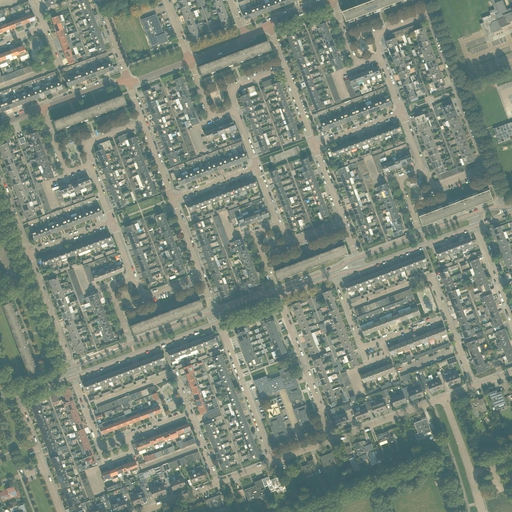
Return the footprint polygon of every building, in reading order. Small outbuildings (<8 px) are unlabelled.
[(187,3),(189,2),(188,0),(184,0),(178,2),(181,9),(188,6),(187,3)] [(276,0),(272,0),(270,1),(273,10),(279,7),(276,0)] [(378,10),(381,9),(377,0),(375,0),(360,6),(364,15),(378,10)] [(377,0),(381,9),(399,2),(397,0),(377,0)] [(440,0),(462,56),(492,45),(493,45),(495,45),(495,44),(511,37),(511,18),(507,6),(511,4),(510,0),(440,0)] [(216,9),(223,7),(221,1),(214,3),(216,9)] [(268,12),(273,10),(270,1),(268,2),(268,3),(265,4),(268,12)] [(265,4),(264,3),(259,5),(262,14),(268,12),(265,4)] [(82,13),(91,10),(89,4),(81,7),(82,11),(81,11),(82,13)] [(256,16),(262,14),(259,5),(256,6),(257,7),(254,8),(256,16)] [(183,15),(190,12),(188,6),(181,9),(183,15)] [(357,18),(364,15),(360,6),(343,12),(346,22),(357,18)] [(219,16),(226,13),(223,7),(216,9),(219,16)] [(250,8),(247,9),(251,18),(256,16),(254,8),(250,10),(250,8)] [(242,13),(245,20),(251,18),(247,9),(246,10),(245,10),(245,11),(242,13)] [(86,19),(93,16),(91,10),(82,13),(83,16),(84,16),(86,19)] [(190,12),(183,15),(185,21),(193,18),(196,17),(193,11),(190,12)] [(33,14),(30,15),(29,12),(25,13),(29,22),(35,20),(33,14)] [(22,25),(29,22),(25,13),(19,16),(22,25)] [(221,22),(228,19),(226,13),(219,16),(221,22)] [(16,17),(12,18),(15,27),(22,25),(19,16),(16,17)] [(64,22),(62,22),(59,16),(51,19),(54,25),(64,22)] [(86,25),(95,21),(93,16),(86,19),(87,22),(85,22),(86,25)] [(157,19),(156,19),(155,16),(142,21),(146,30),(146,29),(147,31),(147,32),(147,31),(143,33),(146,38),(147,40),(147,41),(147,40),(146,40),(149,47),(157,43),(158,44),(158,43),(159,43),(160,44),(167,41),(165,37),(164,37),(163,35),(164,35),(163,35),(160,26),(159,26),(160,27),(159,27),(158,24),(159,24),(159,25),(159,24),(157,18),(156,19),(157,19)] [(9,30),(15,27),(12,18),(8,20),(9,23),(7,24),(9,30)] [(195,25),(193,18),(185,21),(188,27),(195,25)] [(231,26),(231,25),(228,19),(221,22),(223,27),(223,28),(231,26)] [(9,30),(7,24),(5,20),(0,22),(0,25),(2,32),(9,30)] [(90,30),(97,27),(95,21),(86,25),(87,28),(89,27),(90,30)] [(326,23),(324,24),(323,21),(315,24),(318,33),(321,31),(328,29),(326,23)] [(62,26),(65,25),(64,22),(54,25),(55,28),(54,29),(56,32),(65,29),(65,28),(64,29),(62,26)] [(201,29),(199,25),(199,23),(195,25),(188,27),(190,34),(201,29)] [(90,36),(99,33),(97,27),(90,30),(91,33),(90,34),(90,36)] [(417,38),(426,34),(424,28),(423,28),(420,29),(418,30),(415,31),(417,38)] [(67,33),(65,29),(56,32),(59,38),(67,35),(67,33)] [(197,31),(201,30),(201,29),(190,34),(192,40),(200,37),(197,31)] [(321,38),(330,35),(328,29),(321,31),(323,37),(321,38)] [(94,41),(102,38),(99,33),(90,36),(91,39),(93,38),(94,41)] [(387,42),(386,42),(389,48),(398,45),(395,39),(392,40),(390,34),(387,35),(389,41),(387,42)] [(420,44),(429,41),(426,34),(417,38),(420,44)] [(67,35),(59,38),(61,45),(67,43),(71,41),(68,35),(67,35)] [(297,40),(296,39),(295,35),(288,37),(291,43),(297,40)] [(324,44),(332,40),(330,35),(321,38),(324,44)] [(95,48),(104,44),(102,38),(94,41),(95,45),(94,45),(95,48)] [(299,46),(297,41),(297,40),(291,43),(293,49),(299,46)] [(324,50),(334,46),(332,40),(324,44),(322,44),(323,46),(326,45),(327,48),(324,50)] [(67,43),(61,45),(64,52),(73,48),(76,47),(75,45),(73,46),(71,41),(67,43)] [(262,54),(271,50),(268,41),(250,47),(254,57),(261,54),(261,55),(262,54)] [(422,51),(431,47),(429,41),(420,44),(422,51)] [(98,53),(106,50),(104,44),(95,48),(96,50),(97,50),(98,53)] [(399,48),(401,47),(399,44),(398,45),(389,48),(391,55),(400,52),(399,48)] [(27,51),(25,52),(23,46),(16,49),(20,58),(28,54),(27,51)] [(301,52),(299,47),(299,46),(293,49),(295,54),(301,52)] [(334,46),(324,50),(325,52),(326,52),(327,55),(337,52),(334,46)] [(245,60),(254,57),(250,47),(233,54),(236,63),(243,61),(245,61),(245,60)] [(424,57),(433,53),(431,47),(422,51),(423,54),(420,55),(421,58),(424,57)] [(66,58),(75,55),(73,48),(64,52),(66,58)] [(17,58),(20,58),(16,49),(10,51),(12,57),(16,56),(17,58)] [(393,61),(405,57),(403,50),(400,52),(391,55),(393,61)] [(12,57),(10,51),(3,54),(7,63),(7,64),(11,63),(9,59),(12,57)] [(303,57),(302,53),(301,52),(295,54),(297,60),(303,57)] [(339,57),(337,52),(327,55),(330,61),(339,57)] [(427,63),(436,60),(433,53),(424,57),(427,63)] [(229,66),(236,63),(233,54),(215,60),(219,70),(228,67),(230,66),(229,66)] [(69,65),(78,61),(75,55),(66,58),(69,65)] [(306,63),(304,59),(303,57),(297,60),(299,66),(306,63)] [(339,59),(339,57),(330,61),(331,63),(333,62),(334,65),(342,62),(341,59),(339,59)] [(403,61),(406,60),(405,57),(393,61),(396,67),(405,64),(403,61)] [(212,73),(219,70),(215,60),(198,67),(202,77),(211,73),(211,74),(212,73)] [(429,69),(438,66),(436,60),(427,63),(429,69)] [(111,62),(107,64),(107,62),(104,63),(108,72),(113,70),(111,62)] [(337,71),(343,69),(341,63),(342,62),(334,65),(337,71)] [(102,74),(108,72),(104,63),(102,64),(102,65),(99,67),(102,74)] [(308,69),(307,65),(306,63),(299,66),(301,71),(308,69)] [(406,67),(409,66),(408,63),(405,64),(396,67),(398,74),(407,70),(406,67)] [(428,77),(432,76),(440,72),(438,66),(429,69),(430,73),(427,74),(428,77)] [(91,78),(96,76),(93,67),(91,68),(91,70),(88,71),(91,78)] [(95,67),(93,67),(96,76),(102,74),(99,67),(96,68),(95,67)] [(376,80),(372,68),(366,71),(370,82),(373,81),(372,78),(375,77),(376,80)] [(378,68),(372,70),(376,80),(378,79),(381,78),(380,74),(378,68)] [(310,74),(309,72),(308,69),(301,71),(303,77),(310,74)] [(408,73),(409,73),(408,70),(407,70),(398,74),(401,80),(409,77),(408,73)] [(88,71),(84,72),(84,71),(82,72),(85,81),(91,78),(88,71)] [(366,72),(361,74),(363,81),(365,85),(368,84),(371,83),(370,82),(366,71),(366,72)] [(80,74),(76,75),(79,83),(85,81),(82,72),(79,73),(80,74)] [(434,82),(443,78),(440,72),(432,76),(434,82)] [(312,80),(311,78),(310,74),(303,77),(306,83),(312,80)] [(358,83),(363,81),(361,74),(355,76),(358,83)] [(70,76),(74,85),(79,83),(76,75),(73,76),(73,75),(70,76)] [(74,85),(70,76),(68,77),(68,78),(65,79),(68,87),(74,85)] [(359,86),(358,83),(355,76),(349,78),(350,79),(351,82),(352,85),(353,88),(359,86)] [(403,86),(412,83),(409,77),(401,80),(403,86)] [(174,87),(183,84),(181,78),(175,80),(177,86),(174,87)] [(434,82),(431,83),(433,90),(436,88),(438,88),(439,91),(445,89),(443,86),(445,85),(443,78),(434,82)] [(314,86),(314,84),(312,80),(306,83),(308,88),(314,86)] [(60,81),(56,83),(56,81),(53,82),(57,91),(62,89),(60,81)] [(52,85),(48,86),(51,93),(57,91),(53,82),(51,83),(52,85)] [(274,91),(281,88),(279,83),(277,83),(274,85),(272,85),(272,86),(274,91)] [(405,93),(414,89),(412,83),(403,86),(405,93)] [(178,92),(185,89),(183,84),(174,87),(176,93),(178,92)] [(44,86),(42,87),(45,96),(51,93),(48,86),(45,87),(44,86)] [(317,91),(316,90),(314,86),(308,88),(310,94),(317,91)] [(40,89),(37,90),(40,98),(45,96),(42,87),(40,88),(40,89)] [(416,93),(420,91),(419,87),(414,89),(405,93),(408,99),(410,98),(412,102),(418,100),(416,93)] [(276,97),(283,94),(281,88),(274,91),(276,97)] [(144,92),(143,92),(144,96),(145,95),(146,98),(156,94),(156,91),(151,93),(150,89),(144,92)] [(180,98),(187,95),(185,89),(178,92),(180,98)] [(33,90),(31,91),(34,100),(40,98),(37,90),(33,91),(33,90)] [(28,102),(34,100),(31,91),(28,92),(29,93),(26,95),(28,102)] [(319,97),(318,96),(317,91),(310,94),(312,100),(319,97)] [(26,95),(22,96),(22,94),(19,95),(23,104),(28,102),(26,95)] [(152,95),(157,94),(156,94),(146,98),(148,103),(154,101),(152,95)] [(244,103),(250,100),(248,94),(247,95),(243,96),(242,97),(244,103)] [(278,102),(285,100),(283,94),(276,97),(278,102)] [(17,106),(23,104),(19,95),(17,96),(18,98),(14,99),(17,106)] [(117,108),(126,105),(123,95),(105,102),(109,112),(116,109),(117,109),(117,108)] [(180,104),(190,101),(187,95),(180,98),(178,98),(180,104)] [(321,102),(319,97),(312,100),(314,105),(323,102),(323,101),(321,102)] [(14,99),(11,100),(10,98),(8,99),(11,108),(17,106),(14,99)] [(386,107),(392,105),(389,98),(384,100),(386,107)] [(6,111),(11,108),(8,99),(6,100),(7,102),(3,103),(6,111)] [(246,108),(252,106),(250,100),(244,103),(246,108)] [(281,108),(288,106),(285,100),(278,102),(281,108)] [(381,110),(386,107),(384,100),(378,102),(381,110)] [(150,109),(156,107),(154,101),(148,103),(150,109)] [(182,110),(192,106),(190,101),(180,104),(183,109),(182,110)] [(100,115),(109,112),(105,102),(88,109),(91,118),(98,115),(99,116),(100,115)] [(316,111),(325,107),(323,102),(314,105),(316,111)] [(375,112),(381,110),(378,102),(372,104),(375,112)] [(369,114),(375,112),(372,104),(367,107),(369,114)] [(446,114),(455,111),(452,104),(444,108),(446,114)] [(187,115),(194,112),(192,106),(182,110),(184,115),(187,115)] [(248,114),(255,111),(252,106),(246,108),(248,114)] [(283,114),(290,111),(288,106),(281,108),(283,114)] [(152,115),(158,112),(156,107),(150,109),(152,115)] [(364,116),(369,114),(367,107),(361,109),(364,116)] [(85,121),(91,118),(88,109),(70,115),(74,125),(83,121),(83,122),(85,121)] [(358,118),(364,116),(361,109),(355,111),(358,118)] [(250,120),(257,117),(255,111),(248,114),(250,120)] [(285,120),(292,117),(290,111),(283,114),(285,120)] [(352,120),(358,118),(355,111),(349,113),(352,120)] [(448,120),(457,117),(455,111),(446,114),(448,120)] [(154,120),(161,118),(158,112),(152,115),(154,120)] [(187,115),(184,115),(187,121),(189,120),(196,118),(196,113),(195,114),(194,112),(187,115)] [(347,122),(352,120),(349,113),(344,115),(347,122)] [(430,117),(430,116),(429,113),(415,118),(417,125),(427,121),(426,118),(430,117)] [(67,127),(74,125),(70,115),(53,122),(57,131),(66,128),(67,128),(67,127)] [(341,125),(347,122),(344,115),(338,117),(341,125)] [(252,125),(259,123),(257,117),(250,120),(252,125)] [(287,125),(294,123),(292,117),(285,120),(287,125)] [(335,127),(341,125),(338,117),(332,119),(335,127)] [(451,127),(460,123),(457,117),(448,120),(451,127)] [(156,126),(163,124),(161,118),(154,120),(156,126)] [(198,123),(196,118),(189,120),(187,121),(189,127),(198,123)] [(325,118),(320,120),(321,124),(324,131),(329,129),(327,122),(325,118)] [(329,129),(335,127),(332,119),(327,122),(329,129)] [(427,121),(417,125),(420,131),(430,128),(432,127),(429,120),(427,121)] [(511,138),(511,121),(503,125),(493,129),(499,143),(511,138)] [(232,130),(235,129),(233,122),(227,124),(231,135),(233,140),(235,139),(232,130)] [(254,131),(261,129),(259,123),(252,125),(254,131)] [(289,131),(296,128),(294,123),(287,125),(289,131)] [(453,133),(462,130),(460,123),(451,127),(453,133)] [(159,132),(165,129),(163,124),(156,126),(159,132)] [(231,135),(227,124),(222,127),(221,125),(225,135),(227,134),(227,135),(231,134),(231,135)] [(396,133),(402,131),(399,124),(393,126),(396,133)] [(225,135),(221,125),(215,127),(216,129),(219,139),(220,138),(219,138),(222,137),(221,135),(224,134),(225,135)] [(390,136),(396,133),(393,126),(388,128),(390,136)] [(289,138),(298,134),(296,128),(289,131),(286,132),(287,135),(290,134),(291,136),(289,137),(289,138)] [(385,138),(390,136),(388,128),(382,131),(385,138)] [(422,137),(432,134),(430,128),(420,131),(422,137)] [(161,137),(167,135),(165,129),(159,132),(161,137)] [(214,141),(219,139),(216,129),(210,131),(214,141)] [(257,137),(263,134),(261,129),(254,131),(257,137)] [(456,139),(464,136),(462,130),(453,133),(456,139)] [(214,141),(210,131),(204,133),(208,142),(213,140),(214,141)] [(379,140),(385,138),(382,131),(376,133),(379,140)] [(32,141),(38,138),(36,132),(34,133),(30,135),(32,141)] [(373,142),(379,140),(376,133),(371,135),(373,142)] [(257,137),(256,137),(257,140),(258,140),(259,142),(265,140),(263,134),(257,137)] [(294,142),(300,140),(298,134),(289,138),(290,140),(293,139),(294,142)] [(425,144),(434,140),(432,134),(422,137),(425,144)] [(163,143),(169,141),(167,135),(161,137),(163,143)] [(368,144),(373,142),(371,135),(365,137),(368,144)] [(8,136),(0,139),(0,144),(0,146),(0,145),(0,149),(1,153),(9,150),(11,149),(9,144),(9,143),(10,143),(10,142),(9,141),(10,141),(8,136)] [(458,146),(467,142),(464,136),(456,139),(458,146)] [(129,146),(136,143),(134,137),(132,138),(129,139),(126,141),(125,141),(127,147),(129,146)] [(362,146),(368,144),(365,137),(359,139),(362,146)] [(33,146),(40,144),(38,138),(32,141),(28,142),(29,145),(32,144),(33,146)] [(356,148),(362,146),(359,139),(354,141),(356,148)] [(265,140),(259,142),(261,148),(267,146),(265,140)] [(427,150),(437,146),(434,140),(425,144),(427,150)] [(165,149),(171,146),(169,141),(163,143),(165,149)] [(351,151),(356,148),(354,141),(348,143),(351,151)] [(460,152),(469,149),(467,142),(458,146),(460,152)] [(132,151),(138,149),(136,143),(129,146),(132,151)] [(345,153),(351,151),(348,143),(342,146),(345,153)] [(35,152),(42,149),(40,144),(33,146),(30,147),(31,150),(34,149),(35,152)] [(167,154),(173,152),(171,146),(165,149),(167,154)] [(267,146),(261,148),(263,154),(270,151),(267,146)] [(339,155),(345,153),(342,146),(337,148),(339,155)] [(438,149),(441,148),(440,146),(437,147),(437,146),(427,150),(429,156),(439,153),(438,149)] [(334,157),(339,155),(337,148),(331,150),(334,157)] [(12,151),(13,150),(13,149),(11,149),(9,150),(1,153),(4,160),(14,156),(13,152),(13,153),(12,151)] [(37,158),(45,155),(42,149),(35,152),(37,158)] [(97,152),(96,152),(97,155),(98,155),(97,156),(98,158),(99,157),(106,155),(103,149),(102,150),(98,151),(97,152)] [(134,157),(141,154),(138,149),(132,151),(134,157)] [(463,158),(472,155),(469,149),(460,152),(463,158)] [(169,160),(179,156),(176,151),(173,152),(167,154),(169,160)] [(411,155),(409,152),(404,154),(407,164),(413,162),(411,155)] [(241,162),(247,160),(244,153),(239,155),(241,162)] [(432,163),(442,159),(439,153),(429,156),(432,163)] [(134,163),(143,160),(141,154),(134,157),(132,158),(134,163)] [(39,163),(47,161),(45,155),(37,158),(35,159),(35,161),(38,160),(39,163)] [(106,155),(99,157),(101,163),(108,160),(106,155)] [(236,164),(241,162),(239,155),(233,157),(236,164)] [(474,161),(472,155),(463,158),(465,165),(468,164),(471,163),(474,162),(474,161)] [(12,160),(15,159),(14,156),(4,160),(6,166),(14,163),(12,160)] [(179,157),(179,156),(169,160),(171,166),(181,162),(179,157)] [(400,167),(402,166),(398,156),(396,157),(397,161),(394,162),(396,168),(397,170),(400,168),(400,167)] [(230,166),(236,164),(233,157),(227,159),(230,166)] [(207,175),(213,173),(208,159),(207,159),(210,166),(205,168),(207,175)] [(224,168),(230,166),(227,159),(222,161),(224,168)] [(303,167),(310,164),(308,159),(301,161),(303,167)] [(434,169),(444,165),(442,159),(432,163),(434,169)] [(108,160),(101,163),(103,169),(110,166),(108,160)] [(138,168),(145,166),(143,160),(134,163),(134,164),(136,163),(138,168)] [(388,164),(387,160),(381,162),(381,163),(382,166),(383,169),(384,172),(385,172),(390,170),(388,164)] [(42,169),(49,166),(47,161),(39,163),(37,164),(38,167),(40,166),(42,169)] [(219,171),(224,168),(222,161),(216,163),(219,171)] [(396,168),(394,162),(388,164),(390,170),(396,168)] [(18,165),(15,166),(14,163),(6,166),(9,173),(20,169),(18,165)] [(216,163),(210,166),(213,173),(219,171),(216,163)] [(302,174),(312,170),(310,164),(303,167),(306,172),(302,174)] [(445,169),(448,167),(447,164),(444,166),(444,165),(434,169),(437,175),(440,174),(443,173),(446,172),(445,169)] [(49,166),(42,169),(38,170),(39,173),(43,171),(44,175),(52,172),(51,168),(50,169),(49,166)] [(110,166),(103,169),(105,174),(112,172),(110,166)] [(138,168),(136,169),(138,175),(140,174),(147,172),(145,166),(138,168)] [(341,175),(347,173),(345,167),(338,170),(341,175)] [(202,177),(207,175),(205,168),(199,170),(202,177)] [(17,173),(21,172),(20,169),(9,173),(11,179),(18,177),(17,173)] [(196,179),(202,177),(199,170),(193,172),(196,179)] [(279,176),(278,175),(276,170),(270,173),(272,179),(279,176)] [(304,179),(314,176),(312,170),(302,174),(304,179)] [(107,180),(116,177),(114,171),(112,172),(105,174),(107,180)] [(52,172),(44,175),(40,176),(41,179),(43,178),(44,181),(53,178),(51,172),(53,172),(52,172)] [(138,175),(135,176),(137,182),(149,177),(147,172),(140,174),(138,175)] [(190,181),(196,179),(193,172),(188,174),(190,181)] [(349,179),(352,178),(350,172),(347,173),(341,175),(343,181),(349,179)] [(185,183),(190,181),(188,174),(182,176),(185,183)] [(179,186),(185,183),(182,176),(176,178),(179,186)] [(274,184),(281,182),(279,176),(272,179),(274,184)] [(310,184),(316,181),(314,176),(304,179),(305,182),(309,181),(310,184)] [(23,178),(20,180),(18,177),(11,179),(13,186),(24,182),(23,178)] [(86,189),(92,187),(88,177),(82,179),(86,189)] [(116,177),(107,180),(110,186),(118,182),(116,177)] [(149,177),(137,182),(139,187),(142,186),(151,183),(149,177)] [(349,179),(343,181),(345,187),(351,184),(354,183),(352,178),(349,179)] [(86,189),(82,179),(77,181),(80,190),(85,188),(86,189)] [(251,188),(257,186),(254,179),(249,181),(251,188)] [(74,192),(80,190),(77,181),(71,183),(74,192)] [(246,190),(251,188),(249,181),(243,183),(246,190)] [(312,190),(318,187),(316,181),(310,184),(307,185),(307,187),(311,186),(312,190)] [(16,192),(27,188),(24,182),(13,186),(16,192)] [(65,184),(68,192),(68,194),(74,192),(71,183),(70,182),(65,184)] [(118,182),(110,186),(112,191),(119,189),(120,188),(118,182)] [(277,190),(283,187),(281,182),(274,184),(277,190)] [(144,192),(153,189),(151,183),(142,186),(144,186),(146,191),(144,192)] [(243,183),(237,185),(240,192),(241,196),(247,193),(246,190),(243,183)] [(62,194),(68,192),(65,184),(61,186),(62,187),(60,188),(60,189),(61,193),(62,194)] [(347,192),(353,190),(351,184),(345,187),(347,192)] [(378,194),(388,190),(386,184),(376,188),(377,190),(379,189),(380,192),(378,193),(378,194)] [(237,185),(232,187),(234,194),(235,198),(241,196),(240,192),(237,185)] [(229,197),(234,194),(232,187),(226,189),(229,197)] [(279,196),(285,193),(283,187),(277,190),(279,196)] [(314,195),(320,193),(318,187),(312,190),(314,195)] [(27,188),(16,192),(18,199),(29,195),(27,188)] [(119,189),(112,191),(114,197),(121,194),(119,189)] [(147,198),(156,194),(153,189),(144,192),(147,198)] [(223,199),(229,197),(226,189),(220,192),(223,199)] [(349,198),(355,196),(353,190),(347,192),(349,198)] [(381,199),(391,195),(388,190),(378,194),(381,199)] [(476,207),(493,200),(489,190),(472,197),(476,207)] [(217,201),(223,199),(220,192),(214,194),(217,201)] [(281,201),(287,199),(285,193),(279,196),(281,201)] [(316,201),(323,199),(320,193),(314,195),(316,201)] [(121,194),(114,197),(116,203),(124,200),(122,194),(121,194)] [(212,203),(217,201),(214,194),(209,196),(212,203)] [(28,203),(32,201),(29,195),(18,199),(21,206),(28,203)] [(382,205),(393,201),(391,195),(381,199),(382,202),(385,200),(386,204),(382,205)] [(206,205),(212,203),(209,196),(203,198),(206,205)] [(351,204),(358,201),(355,196),(349,198),(351,204)] [(458,213),(476,207),(472,197),(455,204),(458,213)] [(200,207),(206,205),(203,198),(197,200),(200,207)] [(283,207),(291,204),(289,198),(287,199),(281,201),(283,207)] [(118,208),(127,205),(125,199),(124,200),(116,203),(118,208)] [(318,207),(325,204),(323,199),(316,201),(318,207)] [(194,209),(200,207),(197,200),(192,202),(194,209)] [(353,209),(360,207),(358,201),(351,204),(353,209)] [(385,211),(395,207),(393,201),(382,205),(383,207),(385,206),(387,209),(385,210),(385,211)] [(189,212),(194,209),(192,202),(186,204),(189,212)] [(30,207),(28,203),(21,206),(23,212),(33,208),(34,208),(33,206),(30,207)] [(263,218),(268,216),(264,204),(261,205),(263,211),(260,212),(263,218)] [(290,205),(291,204),(283,207),(285,213),(292,210),(290,205)] [(321,212),(327,210),(325,204),(318,207),(321,212)] [(441,220),(458,213),(455,204),(437,210),(441,220)] [(93,206),(87,209),(88,212),(91,219),(97,217),(93,207),(93,206)] [(95,206),(93,207),(97,217),(102,215),(100,207),(99,207),(96,209),(95,206)] [(356,215),(362,213),(360,207),(353,209),(356,215)] [(388,216),(397,212),(395,207),(385,211),(386,213),(390,212),(391,214),(388,216)] [(26,219),(28,218),(29,220),(37,217),(33,208),(23,212),(26,219)] [(254,212),(255,214),(257,222),(263,220),(262,218),(263,218),(260,212),(259,210),(254,212)] [(287,218),(294,216),(292,210),(285,213),(287,218)] [(323,218),(329,216),(327,210),(321,212),(323,218)] [(423,226),(441,220),(437,210),(420,217),(423,226)] [(85,221),(91,219),(88,212),(82,214),(85,221)] [(390,222),(391,221),(399,218),(397,212),(388,216),(390,222)] [(157,222),(165,219),(163,213),(155,216),(157,222)] [(358,221),(364,218),(362,213),(356,215),(358,221)] [(79,223),(85,221),(82,214),(77,216),(79,223)] [(252,224),(249,216),(248,214),(243,216),(246,225),(251,223),(252,224)] [(252,224),(257,222),(255,214),(249,216),(252,224)] [(74,225),(79,223),(77,216),(71,218),(74,225)] [(240,227),(246,225),(243,216),(237,218),(237,220),(240,227)] [(289,224),(296,221),(294,216),(287,218),(289,224)] [(68,227),(74,225),(71,218),(65,220),(68,227)] [(360,227),(368,223),(366,218),(364,219),(364,218),(358,221),(360,227)] [(401,219),(400,220),(399,218),(391,221),(392,224),(394,223),(395,226),(401,224),(401,223),(403,223),(401,219)] [(160,227),(167,225),(165,219),(157,222),(157,223),(158,222),(160,227)] [(62,229),(68,227),(65,220),(60,222),(62,229)] [(300,226),(298,222),(298,221),(296,222),(296,221),(289,224),(292,230),(300,226)] [(57,232),(62,229),(60,222),(54,224),(57,232)] [(196,230),(202,228),(200,222),(194,224),(196,230)] [(134,224),(125,228),(128,233),(134,231),(140,229),(138,223),(134,224)] [(362,232),(370,229),(368,223),(360,227),(362,232)] [(51,234),(57,232),(54,224),(48,227),(51,234)] [(395,226),(391,227),(393,233),(395,237),(403,234),(402,230),(404,229),(401,224),(395,226)] [(162,233),(169,230),(167,225),(160,227),(162,233)] [(503,233),(501,227),(501,226),(493,229),(496,235),(503,233)] [(45,236),(51,234),(48,227),(43,229),(45,236)] [(198,236),(204,233),(202,228),(196,230),(198,236)] [(40,238),(45,236),(43,229),(37,231),(40,238)] [(368,230),(371,229),(370,229),(362,232),(364,238),(370,236),(368,230)] [(165,239),(171,236),(169,230),(162,233),(165,239)] [(34,240),(40,238),(37,231),(31,233),(34,240)] [(130,239),(136,237),(134,231),(128,233),(130,239)] [(106,243),(112,241),(109,233),(104,236),(106,243)] [(200,241),(206,239),(204,233),(198,236),(200,241)] [(498,242),(505,239),(503,233),(496,235),(498,242)] [(101,245),(106,243),(104,236),(98,238),(101,245)] [(165,239),(162,240),(164,245),(167,244),(173,242),(171,236),(165,239)] [(366,244),(373,241),(370,236),(364,238),(366,244)] [(132,245),(138,242),(136,237),(130,239),(132,245)] [(95,247),(101,245),(98,238),(92,240),(95,247)] [(470,247),(473,245),(470,238),(464,240),(468,249),(470,248),(470,247)] [(202,247),(208,245),(206,239),(200,241),(202,247)] [(234,248),(244,244),(242,239),(233,242),(235,247),(234,248)] [(509,241),(507,242),(505,239),(498,242),(500,248),(508,245),(510,244),(509,241)] [(89,249),(95,247),(92,240),(87,242),(89,249)] [(465,250),(468,249),(464,240),(459,242),(462,250),(465,249),(465,250)] [(90,252),(89,249),(87,242),(81,244),(84,251),(85,254),(90,252)] [(134,250),(140,248),(138,242),(132,245),(134,250)] [(167,251),(176,247),(173,242),(167,244),(169,250),(167,250),(167,251)] [(458,251),(462,250),(459,242),(453,244),(456,253),(458,252),(458,251)] [(78,253),(84,251),(81,244),(75,246),(78,253)] [(244,244),(234,248),(235,251),(236,254),(237,253),(239,252),(246,250),(244,244)] [(453,244),(447,246),(450,254),(453,253),(454,254),(454,253),(456,253),(453,244)] [(204,253),(211,250),(208,245),(202,247),(204,253)] [(331,261),(348,255),(345,245),(327,252),(331,261)] [(503,254),(510,251),(508,245),(500,248),(503,254)] [(72,256),(78,253),(75,246),(70,248),(72,256)] [(447,255),(450,254),(447,246),(442,249),(445,258),(447,257),(447,255)] [(170,256),(178,253),(176,247),(167,251),(170,256)] [(67,258),(72,256),(70,248),(64,250),(67,258)] [(136,256),(142,254),(140,248),(134,250),(136,256)] [(445,259),(445,258),(442,249),(436,251),(440,261),(445,259)] [(61,260),(67,258),(64,250),(58,253),(61,260)] [(206,258),(213,256),(211,250),(204,253),(206,258)] [(248,251),(247,252),(246,250),(239,252),(237,253),(239,259),(249,255),(248,251)] [(505,260),(511,257),(511,256),(510,251),(503,254),(505,260)] [(313,268),(331,261),(327,252),(310,258),(313,268)] [(55,262),(61,260),(58,253),(53,255),(55,262)] [(173,261),(180,259),(178,253),(170,256),(170,259),(172,258),(173,261)] [(138,262),(144,259),(142,254),(136,256),(138,262)] [(50,264),(55,262),(53,255),(47,257),(50,264)] [(248,256),(250,255),(249,255),(239,259),(241,264),(250,261),(248,256)] [(424,264),(427,263),(424,255),(419,257),(422,266),(424,265),(424,264)] [(46,256),(41,258),(41,259),(44,266),(50,264),(47,257),(46,256)] [(209,264),(215,262),(213,256),(206,258),(209,264)] [(419,267),(422,266),(419,257),(413,259),(416,267),(419,266),(419,267)] [(296,274),(313,268),(310,258),(292,265),(296,274)] [(140,267),(147,265),(144,259),(138,262),(140,267)] [(174,268),(182,265),(180,259),(173,261),(175,267),(174,267),(174,268)] [(412,269),(416,267),(413,259),(407,261),(411,270),(413,270),(412,269)] [(473,269),(481,266),(478,259),(470,262),(473,269)] [(252,263),(251,263),(250,261),(241,264),(244,264),(246,269),(254,266),(252,263)] [(408,271),(411,270),(407,261),(402,264),(405,271),(408,270),(408,271)] [(211,270),(217,267),(215,262),(209,264),(211,270)] [(118,273),(115,267),(114,263),(112,264),(112,266),(109,267),(109,266),(108,266),(112,275),(118,273)] [(401,273),(405,271),(402,264),(396,266),(399,274),(401,274),(401,273)] [(118,273),(123,271),(121,265),(115,267),(118,273)] [(142,273),(149,271),(147,265),(140,267),(142,273)] [(178,273),(184,270),(182,265),(174,268),(175,270),(177,269),(178,273)] [(279,281),(296,274),(292,265),(275,271),(279,281)] [(110,276),(112,275),(108,266),(103,268),(106,277),(107,279),(111,277),(110,276)] [(252,267),(254,267),(254,266),(246,269),(248,275),(256,272),(255,269),(253,269),(252,267)] [(397,275),(399,274),(396,266),(390,268),(393,276),(397,274),(397,275)] [(484,275),(483,272),(481,266),(473,269),(474,272),(473,272),(474,275),(469,277),(470,280),(473,278),(474,279),(484,275)] [(101,279),(106,277),(103,268),(97,270),(97,269),(101,279)] [(390,277),(393,276),(390,268),(385,270),(388,278),(390,278),(390,277)] [(96,274),(92,275),(95,280),(95,282),(101,279),(97,269),(94,270),(96,274)] [(388,279),(388,278),(385,270),(379,272),(382,280),(385,279),(385,280),(388,279)] [(442,281),(451,277),(448,270),(441,273),(442,276),(441,276),(441,277),(442,281)] [(145,279),(151,276),(149,271),(142,273),(145,279)] [(250,281),(258,278),(256,272),(248,275),(250,281)] [(378,281),(382,280),(379,272),(373,274),(376,283),(379,282),(378,281)] [(215,281),(221,279),(219,273),(213,275),(215,281)] [(374,284),(376,283),(373,274),(368,276),(370,284),(374,283),(374,284)] [(487,283),(485,277),(484,275),(474,279),(477,287),(487,283)] [(153,282),(151,277),(151,276),(145,279),(147,284),(153,282)] [(367,286),(370,284),(368,276),(362,279),(365,287),(367,287),(367,286)] [(446,287),(454,284),(451,277),(442,281),(443,283),(444,284),(445,284),(446,287)] [(52,287),(59,284),(57,278),(56,278),(54,279),(53,279),(49,281),(52,287)] [(241,284),(238,285),(240,288),(245,286),(250,284),(251,287),(252,290),(253,293),(259,290),(257,285),(259,284),(257,278),(258,278),(250,281),(241,284)] [(217,287),(223,284),(221,279),(215,281),(217,287)] [(363,288),(365,287),(362,279),(356,281),(359,288),(362,287),(363,288)] [(356,290),(359,288),(356,281),(350,283),(354,292),(356,291),(356,290)] [(351,293),(354,292),(350,283),(345,285),(348,293),(351,291),(351,293)] [(482,293),(490,290),(487,283),(477,287),(478,291),(480,290),(482,293)] [(64,288),(61,289),(59,284),(52,287),(54,294),(66,289),(65,290),(64,288)] [(219,293),(226,290),(223,284),(217,287),(219,293)] [(448,293),(456,290),(454,284),(446,287),(448,293)] [(63,294),(67,293),(66,289),(54,294),(57,300),(64,297),(63,294)] [(221,298),(228,296),(226,290),(219,293),(221,298)] [(326,299),(333,297),(330,290),(323,293),(326,299)] [(451,300),(459,297),(456,290),(448,293),(451,300)] [(92,295),(87,297),(89,302),(92,301),(99,299),(100,298),(98,293),(97,293),(92,295)] [(486,304),(494,301),(491,294),(481,298),(482,302),(485,301),(486,304)] [(59,307),(69,303),(67,296),(64,297),(57,300),(59,307)] [(459,297),(451,300),(453,306),(461,303),(460,300),(462,300),(461,296),(459,297)] [(328,306),(335,303),(333,297),(326,299),(328,306)] [(92,301),(89,302),(91,308),(92,308),(101,304),(99,299),(92,301)] [(186,316),(203,309),(200,300),(182,306),(186,316)] [(301,307),(308,305),(306,300),(292,305),(295,311),(302,309),(301,307)] [(497,310),(496,307),(494,301),(486,304),(487,307),(484,308),(485,311),(480,313),(478,307),(476,308),(479,316),(486,314),(497,310)] [(15,312),(11,302),(2,306),(8,323),(18,320),(16,315),(15,312)] [(69,303),(59,307),(62,313),(69,310),(68,307),(71,306),(70,303),(69,303)] [(335,303),(328,306),(330,312),(337,309),(335,303)] [(465,305),(462,306),(461,303),(453,306),(456,313),(466,309),(465,305)] [(94,313),(103,310),(101,304),(92,308),(94,313)] [(169,322),(186,316),(182,306),(165,313),(169,322)] [(414,317),(420,314),(418,307),(411,309),(414,317)] [(297,318),(304,315),(302,309),(295,311),(297,318)] [(333,318),(340,315),(337,309),(330,312),(333,318)] [(408,319),(414,317),(411,309),(405,312),(408,319)] [(464,310),(467,309),(466,309),(456,313),(458,319),(466,316),(464,310)] [(69,310),(62,313),(64,320),(75,316),(74,313),(71,314),(69,310)] [(94,320),(105,316),(103,310),(94,313),(94,314),(96,313),(98,318),(94,320)] [(500,318),(498,312),(497,310),(486,314),(487,317),(489,316),(491,317),(492,322),(500,318)] [(401,321),(408,319),(405,312),(399,314),(401,321)] [(151,329),(169,322),(165,313),(148,319),(151,329)] [(395,313),(392,314),(392,316),(395,324),(401,321),(399,314),(395,315),(395,313)] [(299,324),(306,321),(304,315),(297,318),(299,324)] [(332,325),(342,322),(340,315),(333,318),(330,319),(332,325)] [(75,316),(64,320),(67,326),(74,323),(73,320),(76,319),(75,316)] [(99,324),(107,321),(105,316),(94,320),(96,323),(98,322),(99,324)] [(267,316),(260,319),(261,322),(263,321),(265,326),(275,322),(273,317),(268,319),(267,316)] [(385,316),(379,318),(380,321),(383,328),(389,326),(386,319),(385,316)] [(389,326),(395,324),(392,316),(386,319),(389,326)] [(460,326),(468,323),(466,316),(458,319),(460,326)] [(492,329),(503,325),(500,318),(492,322),(490,322),(492,329)] [(134,336),(151,329),(148,319),(130,326),(134,336)] [(22,330),(20,324),(18,320),(8,323),(15,341),(24,337),(23,333),(22,330)] [(100,331),(110,327),(107,321),(99,324),(99,325),(98,325),(100,331)] [(302,330),(309,327),(306,321),(299,324),(302,330)] [(376,331),(383,328),(380,321),(374,324),(376,331)] [(275,322),(265,326),(267,331),(276,328),(275,323),(275,322)] [(337,331),(345,328),(342,322),(332,325),(332,326),(335,325),(337,331)] [(69,333),(77,330),(74,323),(67,326),(69,333)] [(463,332),(471,329),(468,323),(460,326),(463,332)] [(240,329),(235,331),(237,337),(246,333),(248,332),(246,333),(244,328),(247,327),(246,324),(239,326),(240,329)] [(370,333),(376,331),(374,324),(367,326),(370,333)] [(364,336),(370,333),(367,326),(361,328),(364,336)] [(102,336),(112,333),(110,327),(100,331),(102,336)] [(304,336),(311,334),(309,327),(302,330),(304,336)] [(441,337),(447,334),(444,327),(438,329),(441,337)] [(276,328),(267,331),(269,336),(278,333),(276,328)] [(339,337),(347,334),(345,328),(337,331),(339,337)] [(78,333),(81,332),(80,329),(77,330),(69,333),(71,340),(79,337),(78,333)] [(435,339),(441,337),(438,329),(432,332),(435,339)] [(465,339),(473,336),(471,329),(463,332),(465,339)] [(496,340),(507,336),(504,329),(494,333),(496,340)] [(246,333),(237,337),(238,337),(238,336),(240,341),(250,337),(248,332),(246,333)] [(428,341),(435,339),(432,332),(426,334),(428,341)] [(108,341),(114,339),(112,333),(102,336),(105,342),(108,341)] [(278,333),(269,336),(271,341),(280,338),(278,333)] [(306,342),(313,340),(311,334),(304,336),(306,342)] [(342,343),(349,340),(347,334),(339,337),(342,343)] [(422,344),(428,341),(426,334),(419,336),(422,344)] [(213,335),(208,337),(211,346),(213,345),(213,343),(219,341),(219,340),(217,336),(214,337),(213,335)] [(416,346),(422,344),(419,336),(413,339),(416,346)] [(510,345),(509,342),(507,336),(496,340),(499,339),(500,342),(497,343),(498,346),(497,346),(498,349),(510,345)] [(26,341),(26,340),(24,337),(15,341),(21,358),(31,354),(27,344),(26,341)] [(84,342),(82,343),(79,337),(71,340),(74,346),(81,343),(84,342)] [(209,347),(211,346),(208,337),(202,339),(205,346),(208,345),(209,347)] [(250,337),(240,341),(242,346),(251,343),(250,343),(248,339),(250,338),(250,337)] [(201,347),(205,346),(202,339),(196,341),(199,350),(202,349),(201,347)] [(410,348),(416,346),(413,339),(407,341),(410,348)] [(478,347),(480,346),(477,339),(467,343),(470,350),(478,347)] [(309,349),(316,346),(313,340),(306,342),(309,349)] [(344,350),(352,347),(349,340),(342,343),(344,350)] [(197,351),(199,350),(196,341),(190,343),(193,350),(196,349),(197,351)] [(403,351),(410,348),(407,341),(401,344),(403,351)] [(86,345),(84,342),(81,343),(74,346),(76,353),(78,352),(79,355),(85,353),(83,347),(86,345)] [(190,352),(193,350),(190,343),(185,345),(188,354),(189,356),(191,355),(190,353),(191,353),(190,352)] [(251,343),(242,346),(244,351),(253,348),(251,343)] [(397,353),(403,351),(401,344),(394,346),(397,353)] [(186,355),(188,354),(185,345),(179,347),(182,355),(185,353),(186,355)] [(511,353),(511,349),(511,347),(510,345),(498,349),(499,352),(503,351),(505,356),(503,357),(511,353)] [(311,355),(318,352),(316,346),(309,349),(311,355)] [(391,355),(397,353),(394,346),(388,348),(391,355)] [(179,356),(182,355),(179,347),(173,350),(177,358),(179,357),(179,356)] [(277,356),(275,357),(276,360),(283,358),(282,355),(287,353),(285,347),(276,351),(275,351),(277,356)] [(347,356),(354,353),(352,347),(344,350),(347,356)] [(475,358),(481,356),(478,347),(470,350),(473,359),(475,358)] [(253,348),(244,351),(246,356),(255,353),(253,348)] [(175,359),(177,358),(173,350),(168,352),(172,362),(175,361),(175,359)] [(255,353),(246,356),(248,361),(247,362),(258,358),(257,358),(255,353)] [(349,362),(356,359),(354,353),(347,356),(349,362)] [(32,358),(31,354),(21,358),(28,375),(38,372),(34,362),(33,358),(32,358)] [(162,363),(165,361),(162,354),(157,356),(160,365),(162,364),(162,363)] [(210,365),(214,364),(223,360),(221,355),(213,357),(213,358),(212,358),(210,358),(211,361),(209,362),(210,365)] [(476,360),(474,361),(476,367),(484,364),(482,359),(483,358),(482,355),(481,356),(475,358),(476,360)] [(157,366),(160,365),(157,356),(151,358),(154,366),(157,365),(157,366)] [(448,365),(457,362),(455,356),(445,360),(447,365),(448,365)] [(150,367),(154,366),(151,358),(145,360),(149,369),(150,368),(150,367)] [(258,358),(247,362),(249,367),(254,365),(255,368),(262,366),(261,362),(260,363),(258,358)] [(316,367),(323,365),(320,358),(313,361),(316,367)] [(351,368),(359,366),(356,359),(349,362),(351,368)] [(146,370),(149,369),(145,360),(140,362),(142,370),(146,369),(146,370)] [(217,369),(225,366),(223,360),(214,364),(215,366),(216,366),(217,369)] [(139,372),(142,370),(140,362),(134,364),(137,373),(139,373),(139,372)] [(485,368),(489,366),(488,363),(484,364),(476,367),(479,374),(486,371),(485,368)] [(135,374),(137,373),(134,364),(128,367),(131,374),(134,373),(135,374)] [(395,371),(394,368),(392,364),(386,366),(389,373),(395,371)] [(186,375),(194,372),(191,365),(183,368),(186,375)] [(318,373),(325,371),(323,365),(316,367),(318,373)] [(218,375),(227,372),(225,366),(217,369),(218,372),(217,373),(218,375)] [(266,376),(254,381),(256,387),(257,387),(259,393),(258,393),(261,399),(267,397),(267,396),(273,394),(273,392),(285,388),(286,390),(288,396),(288,395),(289,397),(291,403),(296,401),(296,400),(298,400),(303,398),(301,392),(301,393),(300,391),(301,391),(298,385),(296,379),(296,378),(294,373),(293,373),(293,371),(291,366),(279,371),(281,376),(268,381),(266,376)] [(382,376),(389,373),(386,366),(380,368),(382,376)] [(127,376),(131,374),(128,367),(122,369),(126,378),(128,377),(127,376)] [(376,378),(382,376),(380,368),(373,371),(376,378)] [(124,379),(126,378),(122,369),(117,371),(120,379),(123,377),(124,379)] [(455,384),(461,382),(456,370),(453,371),(454,375),(452,376),(455,384)] [(116,380),(120,379),(117,371),(111,373),(114,382),(117,381),(116,380)] [(320,380),(327,377),(325,371),(318,373),(320,380)] [(370,381),(376,378),(373,371),(367,373),(370,381)] [(188,381),(196,378),(194,372),(186,375),(188,381)] [(221,380),(229,377),(227,372),(218,375),(219,377),(220,377),(221,380)] [(112,383),(114,382),(111,373),(105,375),(108,383),(112,382),(112,383)] [(370,381),(367,373),(361,376),(364,383),(367,382),(368,383),(371,382),(370,381)] [(444,373),(441,374),(443,380),(446,379),(449,386),(455,384),(452,376),(450,373),(444,375),(444,373)] [(441,381),(443,380),(441,374),(438,375),(438,376),(436,377),(437,381),(434,382),(437,390),(443,388),(441,381)] [(105,384),(108,383),(105,375),(100,377),(103,386),(105,385),(105,384)] [(101,387),(103,386),(100,377),(94,379),(97,387),(100,386),(101,387)] [(222,386),(231,383),(229,377),(221,380),(223,383),(221,384),(222,386)] [(323,386),(330,383),(327,377),(320,380),(323,386)] [(191,388),(199,385),(196,378),(188,381),(191,388)] [(94,388),(97,387),(94,379),(88,382),(92,391),(94,390),(94,388)] [(434,382),(431,383),(430,380),(427,381),(431,393),(437,390),(434,382)] [(90,392),(92,391),(88,382),(83,384),(86,391),(89,390),(90,392)] [(226,392),(234,389),(231,383),(222,386),(223,389),(224,388),(226,392)] [(325,392),(332,389),(330,383),(323,386),(325,392)] [(424,396),(421,388),(419,384),(413,386),(415,390),(418,398),(424,396)] [(193,394),(201,391),(199,385),(191,388),(193,394)] [(404,388),(407,394),(409,393),(412,400),(418,398),(415,390),(412,391),(410,388),(408,389),(407,387),(404,388)] [(397,397),(400,404),(406,402),(404,395),(407,394),(404,388),(401,389),(402,391),(399,392),(401,395),(397,397)] [(63,399),(71,396),(68,389),(61,392),(63,399)] [(227,398),(236,394),(234,389),(226,392),(227,395),(226,395),(227,398)] [(327,398),(334,396),(332,389),(325,392),(327,398)] [(195,401),(204,398),(201,391),(193,394),(195,401)] [(501,392),(497,393),(496,391),(489,393),(494,408),(506,403),(501,392)] [(58,400),(56,394),(50,396),(52,403),(58,400)] [(230,403),(238,400),(236,394),(227,398),(227,400),(229,399),(230,403)] [(394,407),(400,404),(397,397),(394,398),(393,394),(390,395),(391,399),(394,407)] [(64,406),(73,402),(71,396),(63,399),(62,400),(64,406)] [(330,405),(337,402),(334,396),(327,398),(330,405)] [(207,404),(206,404),(204,398),(195,401),(198,407),(207,404)] [(387,410),(385,405),(382,398),(379,399),(381,402),(378,403),(381,412),(387,410)] [(483,399),(478,400),(477,398),(470,401),(475,415),(480,413),(481,413),(481,414),(482,414),(483,414),(484,414),(485,413),(485,412),(485,411),(487,410),(483,399)] [(231,409),(240,406),(238,400),(230,403),(231,406),(230,406),(231,409)] [(39,404),(38,401),(30,404),(32,410),(41,406),(40,404),(39,404)] [(373,402),(370,403),(370,401),(369,401),(367,402),(369,408),(372,407),(374,414),(381,412),(378,403),(374,405),(373,402)] [(67,412),(76,409),(73,402),(64,406),(67,412)] [(367,409),(369,408),(367,402),(364,403),(365,404),(361,405),(363,408),(360,410),(363,418),(369,416),(367,409)] [(161,412),(158,404),(158,403),(151,406),(154,415),(161,412)] [(207,408),(208,407),(207,404),(198,407),(201,414),(202,413),(203,416),(220,410),(218,407),(208,411),(207,408)] [(44,408),(44,405),(41,406),(32,410),(34,413),(33,413),(34,416),(44,412),(43,409),(44,409),(44,408)] [(154,415),(151,406),(151,405),(144,407),(148,417),(154,415)] [(308,410),(306,405),(300,407),(299,408),(299,407),(293,410),(295,415),(296,415),(296,417),(300,428),(300,427),(301,429),(303,435),(308,433),(308,432),(310,432),(315,430),(313,424),(313,425),(312,423),(313,423),(309,412),(308,412),(308,410)] [(234,414),(242,411),(240,406),(231,409),(232,411),(233,411),(234,414)] [(141,420),(148,417),(144,407),(138,410),(141,420)] [(360,410),(357,411),(356,408),(353,409),(354,412),(357,421),(363,418),(360,410)] [(69,419),(78,415),(76,409),(67,412),(67,413),(70,412),(70,413),(67,415),(69,419)] [(135,422),(141,420),(138,410),(131,412),(135,422)] [(205,420),(221,414),(220,410),(203,416),(205,420)] [(235,420),(244,417),(242,411),(234,414),(236,417),(231,419),(232,422),(235,420)] [(42,413),(44,412),(34,416),(35,416),(37,422),(46,418),(45,416),(43,416),(42,413)] [(128,424),(135,422),(131,412),(124,415),(128,424)] [(347,415),(346,415),(345,412),(340,414),(344,426),(350,423),(347,415)] [(274,417),(268,419),(270,425),(270,424),(271,426),(273,432),(274,435),(275,437),(276,438),(275,438),(278,444),(283,442),(285,441),(290,439),(288,434),(287,432),(285,427),(283,422),(283,421),(283,422),(282,420),(283,420),(281,414),(280,414),(276,416),(275,416),(275,417),(274,417)] [(338,428),(344,426),(340,414),(333,417),(338,428)] [(71,425),(81,422),(78,415),(69,419),(71,425)] [(122,427),(128,424),(124,415),(118,417),(122,427)] [(115,429),(122,427),(118,417),(112,420),(115,429)] [(239,426),(246,423),(244,417),(235,420),(236,423),(235,423),(236,426),(239,425),(239,426)] [(435,430),(431,431),(426,417),(422,419),(422,420),(414,423),(418,433),(415,434),(416,439),(424,437),(424,435),(431,432),(434,440),(438,438),(435,430)] [(39,428),(50,424),(48,418),(46,418),(37,422),(39,428)] [(109,432),(115,429),(112,420),(105,422),(109,432)] [(77,431),(83,428),(81,422),(71,425),(72,426),(75,425),(77,431)] [(109,432),(105,422),(98,425),(102,434),(105,433),(105,434),(106,434),(109,433),(109,432)] [(214,425),(212,422),(205,425),(207,431),(215,428),(214,425)] [(240,432),(249,428),(246,423),(239,426),(240,428),(239,429),(240,432)] [(50,424),(39,428),(41,434),(52,430),(50,424)] [(184,434),(191,432),(188,424),(181,426),(184,434)] [(178,437),(184,434),(181,426),(175,429),(178,437)] [(76,439),(86,435),(83,428),(77,431),(74,432),(76,439)] [(215,430),(216,430),(215,428),(207,431),(209,437),(217,434),(215,430)] [(243,437),(251,434),(249,428),(240,432),(240,434),(242,433),(243,437)] [(171,429),(168,430),(168,431),(171,439),(178,437),(175,429),(172,430),(171,429)] [(44,440),(54,436),(52,430),(41,434),(44,440)] [(164,442),(171,439),(168,431),(161,434),(164,442)] [(393,436),(391,437),(389,431),(376,436),(379,443),(387,440),(389,448),(392,447),(394,451),(399,450),(393,436)] [(158,444),(164,442),(161,434),(155,436),(158,444)] [(219,437),(218,437),(217,434),(209,437),(211,442),(220,439),(219,437)] [(244,443),(253,440),(251,434),(243,437),(244,440),(243,440),(244,443)] [(79,445),(88,442),(86,435),(76,439),(79,445)] [(46,446),(56,442),(54,436),(44,440),(46,446)] [(154,445),(158,444),(155,436),(148,439),(151,445),(154,443),(154,445)] [(151,445),(148,439),(142,441),(142,440),(141,440),(145,449),(151,447),(151,445)] [(219,442),(221,441),(220,439),(211,442),(213,448),(221,445),(219,442)] [(145,449),(141,440),(138,441),(138,442),(135,444),(137,449),(134,450),(136,455),(139,454),(138,452),(145,449)] [(182,440),(179,441),(182,448),(188,446),(187,441),(183,442),(182,440)] [(247,448),(255,445),(253,440),(244,443),(245,445),(246,445),(247,448)] [(359,442),(354,444),(356,448),(360,461),(363,460),(362,456),(367,454),(366,452),(374,449),(373,448),(371,444),(366,446),(365,442),(365,441),(364,441),(359,442)] [(56,442),(46,446),(48,452),(50,451),(51,454),(53,454),(61,451),(68,448),(67,445),(60,447),(59,447),(57,442),(56,442)] [(84,450),(91,448),(88,442),(79,445),(81,452),(84,450)] [(380,458),(384,456),(379,444),(376,445),(380,458)] [(223,448),(222,448),(221,445),(213,448),(215,454),(224,450),(223,448)] [(248,454),(257,451),(255,445),(247,448),(248,451),(247,452),(248,454)] [(91,448),(84,450),(87,457),(93,455),(91,448)] [(162,456),(169,453),(167,448),(160,450),(162,456)] [(156,458),(162,456),(160,450),(154,453),(156,458)] [(224,453),(225,453),(224,450),(215,454),(218,459),(225,457),(224,453)] [(252,459),(259,457),(257,451),(248,454),(249,457),(250,456),(252,459)] [(152,460),(156,458),(154,453),(150,454),(150,455),(147,456),(149,461),(152,460)] [(337,465),(334,457),(332,453),(320,457),(325,470),(337,465)] [(53,464),(64,460),(61,454),(51,458),(53,464)] [(86,465),(96,462),(93,455),(87,457),(84,458),(86,465)] [(228,459),(226,460),(225,457),(218,459),(220,465),(229,462),(228,459)] [(354,457),(349,459),(353,470),(358,468),(354,457)] [(62,461),(64,460),(53,464),(54,467),(53,468),(54,471),(63,467),(62,464),(63,463),(62,461)] [(318,472),(315,464),(313,460),(308,462),(309,464),(302,467),(306,477),(318,472)] [(138,470),(136,466),(135,461),(128,463),(131,472),(138,470)] [(228,465),(229,464),(229,462),(220,465),(222,471),(229,468),(228,465)] [(131,472),(128,463),(121,466),(125,475),(128,474),(127,471),(130,470),(131,472)] [(81,464),(76,466),(79,472),(84,470),(86,470),(85,466),(85,465),(82,466),(81,464)] [(122,476),(125,475),(121,466),(115,468),(117,474),(121,473),(122,476)] [(198,481),(204,478),(200,466),(194,468),(194,469),(198,481)] [(66,471),(64,471),(63,467),(54,471),(55,471),(57,476),(66,473),(66,471)] [(118,477),(117,474),(115,468),(109,471),(112,480),(118,477)] [(192,483),(198,481),(194,469),(188,472),(192,483)] [(105,471),(101,472),(104,479),(108,478),(109,479),(111,479),(112,480),(109,471),(106,472),(105,471)] [(66,476),(67,475),(66,473),(57,476),(60,482),(68,479),(66,476)] [(179,479),(176,480),(179,488),(185,486),(182,478),(181,474),(178,475),(179,479)] [(168,477),(165,478),(168,485),(170,484),(171,485),(171,486),(173,490),(179,488),(176,480),(175,477),(169,479),(168,477)] [(272,481),(270,482),(268,477),(261,479),(264,487),(269,485),(271,492),(279,489),(278,486),(280,485),(283,493),(286,491),(282,481),(282,482),(280,482),(278,478),(272,480),(272,481)] [(70,482),(69,483),(68,479),(60,482),(62,488),(71,485),(70,482)] [(264,487),(261,479),(254,482),(256,487),(254,488),(253,487),(246,490),(246,493),(245,493),(247,499),(253,496),(254,499),(262,496),(263,499),(268,497),(264,487)] [(166,493),(164,488),(161,482),(155,484),(159,495),(166,493)] [(114,485),(114,486),(113,484),(105,487),(107,492),(115,489),(114,485)] [(141,489),(135,491),(137,494),(140,503),(146,500),(145,498),(144,496),(143,494),(147,492),(145,487),(144,484),(140,486),(141,489)] [(153,498),(159,495),(155,484),(149,486),(153,498)] [(73,487),(72,487),(71,485),(62,488),(64,494),(74,490),(73,487)] [(18,490),(15,492),(13,486),(6,489),(7,491),(0,493),(0,496),(2,501),(17,496),(17,498),(20,497),(18,490)] [(74,490),(64,494),(67,500),(77,496),(75,497),(74,495),(76,494),(74,490)] [(137,494),(133,495),(132,493),(129,494),(134,505),(140,503),(137,494)] [(212,498),(205,501),(208,511),(212,511),(216,510),(224,507),(222,500),(220,495),(214,497),(214,498),(212,499),(212,498)] [(76,499),(78,498),(77,496),(67,500),(69,506),(78,503),(76,499)] [(126,508),(125,503),(122,496),(119,497),(120,500),(117,502),(120,510),(126,508)] [(109,500),(106,502),(108,507),(112,505),(114,511),(115,511),(120,510),(117,502),(116,499),(113,500),(110,501),(109,501),(109,500)] [(103,502),(96,504),(97,509),(98,511),(105,511),(105,510),(104,508),(108,507),(106,502),(103,503),(103,502)] [(204,511),(203,507),(201,502),(196,504),(197,504),(189,507),(190,509),(189,509),(190,511),(199,511),(200,511),(199,511),(204,511)]
